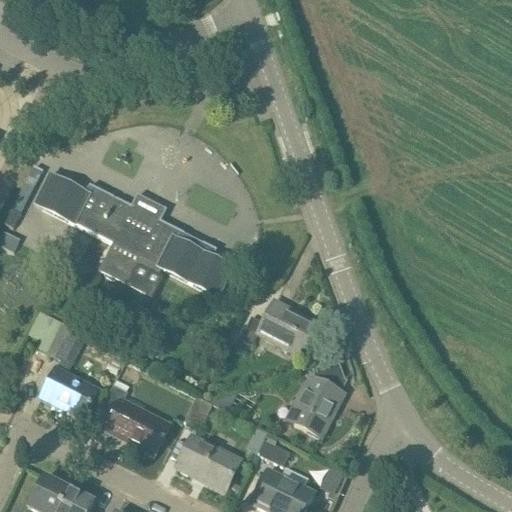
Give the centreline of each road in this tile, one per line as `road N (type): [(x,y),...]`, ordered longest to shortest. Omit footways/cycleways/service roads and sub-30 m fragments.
road 1 (tertiary): [(406,428),(336,263),(243,0)]
road 2 (residential): [(0,476),(11,455),(35,439),(186,511)]
road 3 (tertiary): [(511,506),(456,474),(406,428)]
